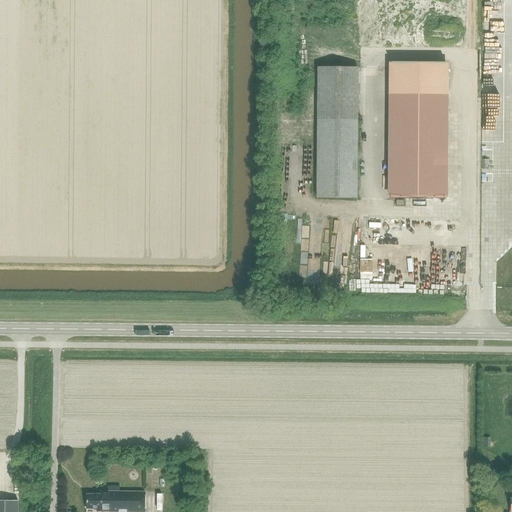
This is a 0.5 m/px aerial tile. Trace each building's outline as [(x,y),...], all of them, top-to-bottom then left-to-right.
[(460,50),(460,60),(471,59),(471,50),(460,50)] [(446,94),(446,63),(391,63),(391,94),(446,94)] [(358,120),(358,68),(317,68),(316,198),(357,199),(358,120)] [(477,119),(489,119),(489,121),(499,121),(499,113),(477,112),(477,119)] [(404,203),(456,203),(457,119),(405,119),(404,141),(394,141),(394,144),(385,144),(385,178),(405,178),(404,203)] [(486,170),(490,174),(497,169),(493,164),(486,170)] [(443,241),(452,241),(451,230),(443,230),(443,241)] [(504,277),(504,268),(495,269),(495,277),(504,277)] [(102,511),(144,511),(145,492),(100,492),(100,495),(86,495),(86,504),(85,504),(85,509),(96,509),(96,511),(102,511)] [(0,500),(0,511),(17,511),(18,501),(0,500)]
